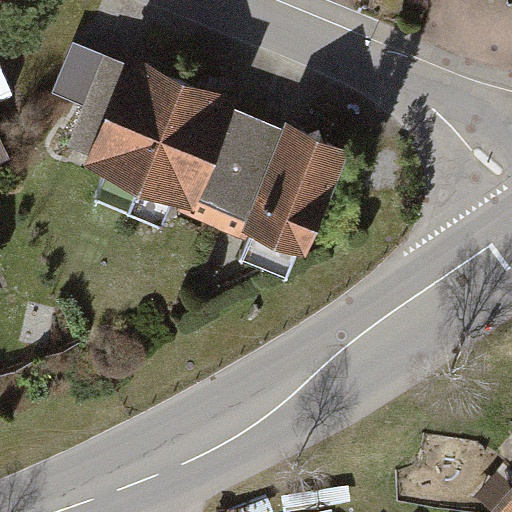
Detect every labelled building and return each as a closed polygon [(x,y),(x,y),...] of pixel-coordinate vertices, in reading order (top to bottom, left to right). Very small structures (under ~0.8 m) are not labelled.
[(75,155),(95,163),(131,75),(79,54),(59,104),(90,117),(75,155)] [(194,87),(136,63),(131,75),(95,163),(91,173),(149,197),(194,87)] [(247,109),(194,87),(149,197),(202,218),(206,209),(243,120),(247,109)] [(290,139),(243,120),(206,209),(254,229),(290,139)] [(359,158),(294,131),(290,139),(254,229),(250,236),(316,263),(359,158)] [(0,135),(0,176),(16,169),(0,135)] [(511,511),(511,481),(487,510),(488,511),(511,511)]
